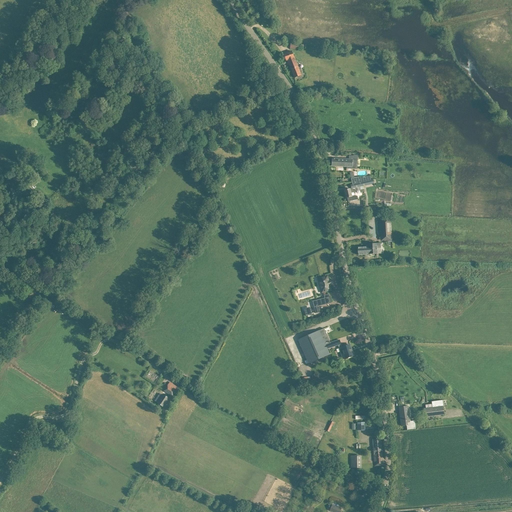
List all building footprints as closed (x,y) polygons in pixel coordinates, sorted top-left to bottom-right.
[(291,51),(288,52),(284,54),(286,60),(288,60),(294,77),(301,75),(294,57),(291,51)] [(332,166),(337,166),(352,167),(353,159),(358,160),(358,155),(349,155),(349,159),(337,159),(332,158),(332,166)] [(353,172),(350,172),(352,184),(371,180),(370,176),(354,178),(353,172)] [(371,180),(352,184),(350,185),(351,189),(357,187),(358,190),(360,190),(361,192),(365,191),(363,186),(376,183),(376,179),(371,180)] [(28,182),(25,184),(21,188),(29,198),(36,193),(28,182)] [(348,202),(353,201),(358,199),(357,196),(354,196),(352,196),(351,193),(355,192),(355,189),(350,190),(350,189),(344,190),(346,198),(347,198),(348,202)] [(379,227),(378,227),(378,234),(380,234),(380,238),(384,238),(384,241),(392,240),(391,218),(383,218),(383,221),(379,221),(379,227)] [(358,255),(377,254),(377,248),(380,248),(380,243),(373,243),(368,244),(368,247),(358,247),(358,248),(358,254),(358,255)] [(324,298),(312,301),(314,307),(318,306),(331,303),(329,294),(326,295),(325,292),(325,291),(331,290),(329,285),(330,285),(329,281),(328,281),(327,276),(320,278),(322,283),(320,283),(322,292),(323,292),(323,293),(324,298)] [(319,330),(298,340),(308,363),(329,354),(327,348),(326,345),(330,343),(324,328),(319,330)] [(338,345),(343,359),(354,356),(352,351),(353,351),(351,351),(350,351),(350,350),(350,349),(352,349),(352,348),(350,349),(349,345),(342,347),(341,344),(338,345)] [(164,391),(172,396),(174,393),(176,395),(179,391),(177,389),(177,387),(170,382),(164,391)] [(169,398),(163,394),(163,395),(160,393),(155,401),(158,402),(157,403),(163,407),(169,398)] [(442,400),(432,402),(432,408),(424,409),(425,417),(444,414),(442,400)] [(408,406),(399,407),(400,407),(401,419),(400,419),(401,426),(407,425),(407,431),(408,430),(407,427),(415,426),(415,421),(410,422),(408,406)] [(347,412),(354,411),(353,408),(345,409),(335,414),(337,417),(347,412)] [(376,466),(379,466),(384,465),(383,453),(382,453),(381,439),(373,440),(374,454),(376,466)] [(350,468),(361,468),(361,455),(350,456),(350,468)]
